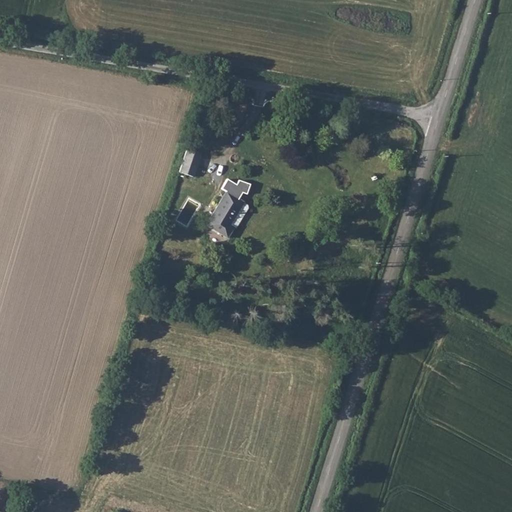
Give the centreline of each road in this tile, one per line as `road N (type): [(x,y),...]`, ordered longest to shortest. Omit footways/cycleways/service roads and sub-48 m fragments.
road 1 (unclassified): [(439,119),(0,42)]
road 2 (tertiary): [(439,119),(317,511)]
road 3 (tertiary): [(475,0),(439,119)]
